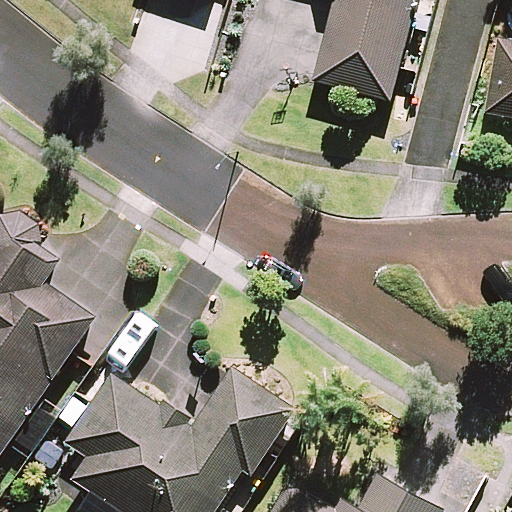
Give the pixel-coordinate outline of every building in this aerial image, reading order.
[(334,0),(336,3),(315,83),(388,103),(416,0),(334,0)] [(511,45),(499,43),(487,117),(511,121),(511,45)] [(46,232),(3,203),(0,207),(0,460),(95,320),(45,286),(59,265),(35,248),(46,232)] [(217,511),(292,414),(237,372),(193,430),(120,374),(67,444),(88,460),(75,478),(119,511),(217,511)] [(439,511),(377,478),(358,511),(335,511),(281,483),(265,511),(439,511)]
